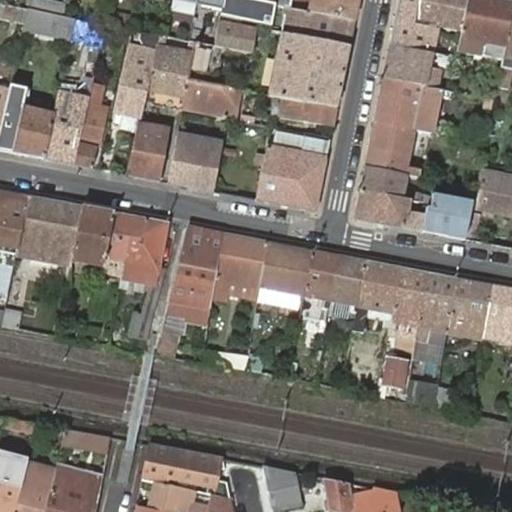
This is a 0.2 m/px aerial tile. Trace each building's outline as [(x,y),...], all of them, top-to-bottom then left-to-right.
[(198,0),(197,5),(222,10),(224,0),(198,0)] [(224,0),(222,10),(221,18),(243,22),(270,28),(274,5),(259,2),(249,0),(224,0)] [(293,0),(275,0),(274,5),(283,7),(292,9),(293,0)] [(313,0),(311,13),(354,22),(358,0),(313,0)] [(434,47),(437,30),(416,25),(420,0),(398,0),(390,47),(445,57),(447,50),(434,47)] [(420,0),(416,25),(437,30),(438,25),(462,30),(467,0),(420,0)] [(511,5),(488,0),(467,0),(462,30),(457,52),(501,61),(511,9),(511,5)] [(47,7),(45,13),(63,16),(64,10),(47,7)] [(287,18),(283,35),(348,49),(354,22),(311,13),(292,9),(283,7),(281,16),(287,18)] [(45,13),(26,9),(21,29),(69,41),(73,19),(63,16),(45,13)] [(511,9),(501,61),(496,89),(508,90),(509,88),(511,77),(511,9)] [(103,25),(128,32),(131,20),(105,14),(103,25)] [(251,56),(256,34),(241,30),(243,22),(221,18),(215,49),(251,56)] [(73,19),(69,41),(98,49),(102,31),(84,26),(85,21),(73,19)] [(144,35),(158,37),(164,39),(167,27),(147,22),(144,35)] [(140,119),(147,89),(157,42),(158,37),(144,35),(134,33),(133,39),(136,41),(141,51),(138,53),(129,50),(118,104),(125,105),(122,116),(140,119)] [(278,63),(343,76),(348,49),(283,35),(278,63)] [(147,89),(187,97),(189,81),(195,50),(157,42),(147,89)] [(445,57),(390,47),(383,80),(437,91),(445,57)] [(86,63),(82,78),(91,81),(94,65),(86,63)] [(270,97),(275,98),(336,111),(343,76),(278,63),(270,97)] [(58,92),(53,114),(43,161),(73,166),(91,81),(82,78),(78,97),(58,92)] [(439,91),(437,91),(383,80),(375,123),(413,132),(430,135),(439,91)] [(91,81),(73,166),(92,171),(105,109),(95,106),(101,83),(91,81)] [(184,113),(235,123),(240,91),(189,81),(187,97),(184,113)] [(271,117),(332,129),(336,111),(275,98),(271,117)] [(115,114),(122,116),(125,105),(118,104),(115,114)] [(4,106),(0,125),(0,152),(43,161),(53,114),(4,106)] [(413,132),(375,123),(366,169),(407,177),(416,179),(417,169),(407,167),(413,132)] [(127,178),(156,183),(166,131),(139,125),(127,178)] [(266,150),(256,203),(315,215),(330,140),(301,135),(297,156),(266,150)] [(212,194),(222,145),(179,136),(169,186),(212,194)] [(407,177),(366,169),(361,194),(419,204),(420,198),(405,194),(407,177)] [(476,208),(511,214),(511,180),(484,176),(476,208)] [(469,215),(475,190),(435,182),(430,211),(425,210),(424,219),(421,233),(464,242),(469,215)] [(29,198),(0,192),(0,254),(17,258),(18,249),(29,198)] [(417,217),(419,204),(361,194),(356,222),(421,233),(424,219),(417,217)] [(18,249),(17,258),(46,263),(48,256),(65,260),(63,267),(70,268),(72,260),(82,209),(29,198),(18,249)] [(72,260),(103,267),(104,260),(113,215),(82,209),(72,260)] [(133,219),(113,215),(104,260),(125,263),(133,219)] [(472,244),(478,217),(469,215),(464,242),(472,244)] [(128,337),(148,342),(167,269),(158,267),(165,225),(133,219),(125,263),(122,280),(146,285),(151,286),(143,315),(135,313),(128,337)] [(186,323),(208,328),(211,301),(222,236),(189,230),(165,316),(186,320),(186,323)] [(267,245),(222,236),(211,301),(225,303),(228,278),(246,282),(243,299),(257,302),(257,300),(267,245)] [(311,253),(267,245),(257,300),(301,309),(311,253)] [(301,309),(299,319),(327,324),(331,302),(338,259),(311,253),(301,309)] [(366,264),(338,259),(331,302),(358,307),(366,264)] [(358,307),(353,336),(361,339),(367,309),(393,314),(401,270),(366,264),(358,307)] [(427,276),(401,270),(393,314),(391,323),(418,328),(427,276)] [(416,339),(416,340),(435,343),(434,348),(446,349),(448,334),(457,282),(427,276),(418,328),(417,337),(416,339)] [(122,280),(120,291),(143,296),(146,285),(122,280)] [(448,334),(484,341),(484,339),(494,288),(457,282),(448,334)] [(511,291),(494,288),(484,339),(511,343),(511,291)] [(0,310),(0,325),(13,328),(16,313),(0,310)] [(391,323),(389,331),(417,337),(418,328),(391,323)] [(161,332),(154,356),(176,360),(183,336),(161,332)] [(247,357),(205,352),(203,365),(245,373),(247,357)] [(356,352),(351,383),(374,387),(379,358),(356,352)] [(380,380),(377,398),(383,398),(386,387),(402,389),(407,363),(388,360),(384,381),(380,380)] [(107,457),(111,442),(66,434),(62,448),(107,457)] [(14,511),(26,466),(27,460),(0,452),(0,511),(14,511)] [(218,468),(148,453),(144,474),(213,489),(215,483),(218,468)] [(26,466),(14,511),(44,511),(55,474),(26,466)] [(56,469),(55,474),(44,511),(96,511),(102,481),(56,469)] [(282,511),(303,507),(298,476),(262,470),(272,511),(282,511)] [(400,511),(396,495),(380,492),(351,498),(349,486),(348,486),(324,481),(331,511),(400,511)] [(231,501),(227,485),(215,483),(213,489),(212,496),(231,501)] [(189,506),(192,492),(157,485),(150,510),(160,511),(233,511),(231,501),(212,496),(211,496),(208,511),(189,506)]
